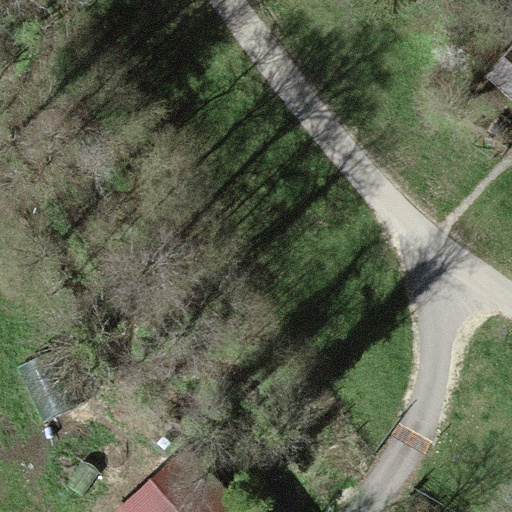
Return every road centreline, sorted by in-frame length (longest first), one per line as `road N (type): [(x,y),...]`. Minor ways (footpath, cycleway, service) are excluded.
road 1 (track): [(226,0),(361,175),(442,253),(511,297)]
road 2 (track): [(367,511),(432,375),(442,253)]
